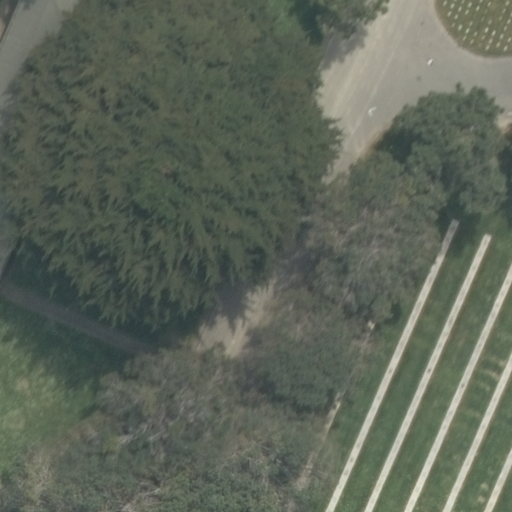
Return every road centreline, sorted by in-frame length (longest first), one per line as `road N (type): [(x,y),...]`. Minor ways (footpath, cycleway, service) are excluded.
road 1 (unclassified): [(171,511),(329,132),(362,81),(402,43)]
road 2 (unclassified): [(511,88),(439,72),(402,43)]
